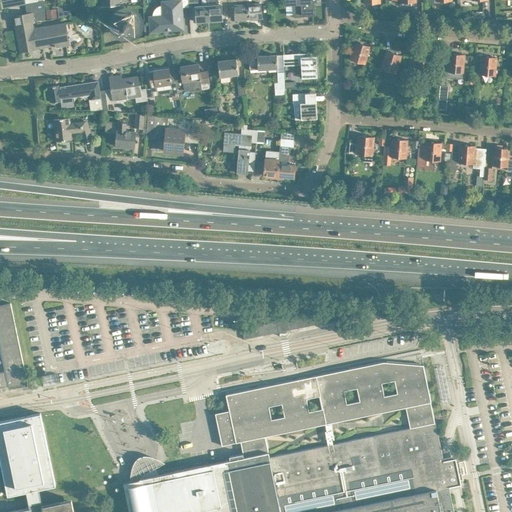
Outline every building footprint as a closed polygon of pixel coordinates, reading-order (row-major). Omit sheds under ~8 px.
[(182,8),(189,7),(188,0),(177,0),(171,1),(171,4),(164,4),(164,6),(161,6),(158,8),(155,12),(154,14),(154,17),(153,17),(153,23),(150,24),(151,32),(165,31),(165,28),(183,26),(182,8)] [(221,5),(222,5),(228,5),(227,0),(207,0),(208,5),(210,21),(222,20),(221,5)] [(249,19),(247,0),(227,0),(228,5),(234,4),(235,20),(249,19)] [(261,3),(266,3),(267,3),(266,0),(247,0),(249,19),(262,18),(261,3)] [(285,0),(285,5),(293,5),(294,18),(298,17),(304,17),(304,15),(315,15),(315,6),(317,6),(317,2),(316,2),(316,0),(285,0)] [(44,1),(37,2),(25,4),(27,14),(14,16),(20,51),(37,48),(54,45),(54,46),(56,46),(56,45),(57,44),(57,46),(69,44),(65,23),(33,29),(32,21),(45,19),(44,1)] [(208,5),(196,6),(195,6),(195,7),(196,22),(210,21),(208,5)] [(131,15),(130,15),(129,14),(127,14),(126,14),(124,14),(123,15),(122,15),(120,16),(120,17),(119,18),(118,19),(118,20),(117,22),(117,23),(117,24),(117,26),(118,27),(118,28),(119,29),(120,30),(120,31),(121,32),(122,32),(124,33),(125,33),(126,33),(127,33),(128,33),(129,33),(130,32),(131,32),(132,31),(133,30),(134,30),(134,29),(135,27),(135,26),(136,25),(136,24),(136,23),(136,22),(135,21),(135,19),(134,18),(134,17),(133,17),(132,16),(131,15)] [(355,42),(350,59),(365,64),(370,46),(355,42)] [(396,73),(401,55),(386,51),(381,68),(396,73)] [(416,51),(416,56),(410,56),(408,77),(416,78),(417,69),(430,70),(431,52),(416,51)] [(308,53),(291,54),(283,54),(284,66),(301,65),(302,78),(317,77),(316,56),(308,57),(308,53)] [(464,55),(448,53),(447,71),(441,71),(440,84),(446,85),(446,78),(457,78),(457,72),(462,73),(464,55)] [(277,69),(277,55),(257,56),(257,61),(249,62),(250,70),(277,69)] [(495,75),(496,58),(481,56),(479,74),(495,75)] [(236,59),(223,61),(218,61),(220,77),(238,75),(236,59)] [(210,88),(208,77),(207,72),(200,73),(198,64),(180,67),(184,90),(193,89),(193,88),(201,87),(201,90),(210,88)] [(170,78),(169,69),(169,68),(154,71),(149,72),(152,92),(157,91),(157,93),(171,91),(172,95),(179,94),(177,82),(171,83),(170,80),(171,80),(171,78),(170,78)] [(285,89),(284,80),(284,73),(277,73),(277,83),(274,83),(274,89),(285,89)] [(121,76),(109,78),(111,89),(105,90),(108,109),(117,111),(122,112),(121,107),(115,106),(114,97),(124,96),(135,94),(137,102),(147,101),(147,99),(146,89),(141,89),(140,85),(139,86),(138,76),(122,79),(121,76)] [(98,81),(96,81),(59,87),(59,85),(49,86),(52,102),(61,101),(61,100),(72,98),(72,97),(91,94),(92,99),(97,98),(99,110),(108,109),(105,90),(99,91),(98,81)] [(439,91),(438,108),(446,109),(447,92),(445,92),(446,85),(440,84),(439,91)] [(317,119),(316,93),(292,94),(293,106),(294,106),(295,120),(301,119),(301,120),(317,119)] [(147,128),(148,114),(136,113),(135,128),(143,129),(143,128),(147,128)] [(184,137),(199,139),(200,119),(193,118),(191,134),(184,134),(185,129),(167,127),(168,116),(155,115),(150,114),(148,114),(147,128),(146,138),(153,139),(154,135),(165,136),(165,140),(164,151),(183,153),(184,142),(184,137)] [(81,131),(83,138),(85,143),(93,141),(88,122),(70,124),(69,118),(54,120),(56,141),(71,139),(70,132),(81,131)] [(102,129),(102,118),(94,118),(94,130),(102,129)] [(134,148),(135,132),(126,131),(127,123),(106,121),(105,132),(117,133),(116,146),(126,147),(126,148),(132,148),(132,147),(134,148)] [(224,143),(223,151),(234,152),(235,144),(239,145),(237,173),(248,174),(248,170),(254,171),(256,152),(250,152),(251,145),(251,144),(256,145),(256,143),(257,130),(252,130),(246,129),(246,125),(242,125),(241,133),(225,132),(224,143)] [(293,140),(294,134),(294,133),(281,132),(280,139),(280,146),(290,147),(293,147),(293,140)] [(349,153),(355,154),(365,155),(364,162),(371,162),(373,137),(358,136),(357,143),(349,143),(349,153)] [(406,158),(407,140),(392,139),(392,147),(385,146),(383,165),(390,165),(391,157),(406,158)] [(418,147),(417,167),(424,167),(425,159),(440,161),(441,143),(426,142),(426,147),(418,147)] [(484,168),(486,149),(475,148),(475,146),(459,145),(458,163),(473,164),(473,168),(480,169),(479,176),(483,176),(484,168)] [(509,149),(502,148),(502,146),(498,145),(498,148),(493,148),(492,166),(507,167),(507,171),(511,171),(511,159),(508,159),(509,149)] [(278,163),(277,178),(283,178),(284,177),(294,178),(295,165),(289,164),(290,147),(280,146),(278,163)] [(277,178),(278,163),(278,155),(273,155),(273,159),(265,158),(265,162),(263,175),(266,175),(266,177),(277,178)] [(491,180),(491,172),(492,168),(484,168),(483,176),(483,179),(491,180)] [(402,182),(402,195),(396,194),(396,200),(412,201),(413,183),(402,182)] [(10,303),(3,305),(0,305),(0,348),(5,372),(0,372),(0,387),(8,386),(8,388),(27,384),(10,303)] [(244,339),(341,320),(339,308),(242,328),(242,329),(250,327),(252,337),(244,338),(244,339)] [(250,327),(242,329),(244,338),(252,337),(250,327)] [(431,402),(423,365),(387,362),(384,362),(381,362),(287,382),(226,394),(229,410),(215,413),(218,427),(222,446),(241,442),(243,453),(229,456),(231,463),(270,455),(266,437),(325,424),(328,443),(335,441),(331,423),(406,407),(410,426),(434,421),(431,402)] [(56,486),(42,422),(40,413),(0,421),(0,457),(8,496),(26,492),(28,502),(29,504),(42,501),(41,499),(39,489),(56,486)] [(73,511),(71,500),(60,502),(46,505),(45,505),(42,505),(42,501),(29,504),(30,508),(5,511),(453,511),(453,507),(450,495),(449,489),(448,486),(447,487),(442,462),(443,461),(435,422),(435,423),(434,421),(410,426),(335,441),(328,443),(270,455),(231,463),(221,465),(220,463),(163,475),(160,476),(152,481),(142,483),(141,479),(136,480),(126,482),(124,483),(127,497),(128,504),(129,511),(73,511)]
